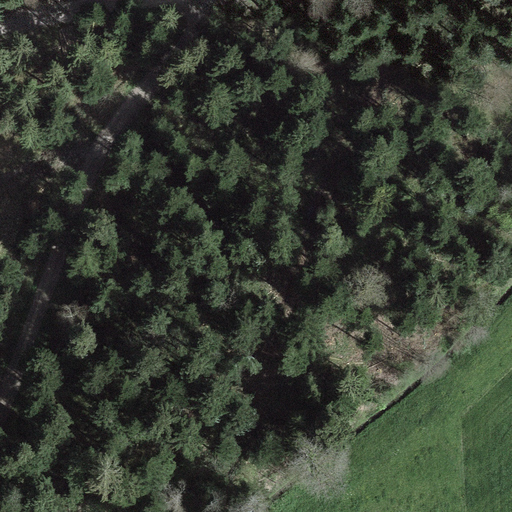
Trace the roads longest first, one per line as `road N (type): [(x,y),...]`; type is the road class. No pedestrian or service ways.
road 1 (residential): [(0,396),(90,149),(172,58),(207,0)]
road 2 (track): [(125,0),(0,24)]
